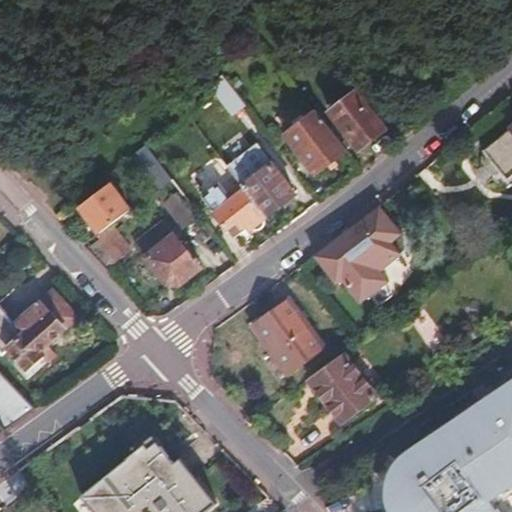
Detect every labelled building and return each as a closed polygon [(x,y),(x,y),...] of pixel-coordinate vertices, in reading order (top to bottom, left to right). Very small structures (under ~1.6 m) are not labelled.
[(220,74),(210,87),(231,113),(242,103),(220,74)] [(236,76),(228,82),(233,89),(241,83),(236,76)] [(357,93),(332,112),(360,149),(385,131),(357,93)] [(292,121),(296,126),(286,134),(301,154),(316,173),(347,150),(332,130),(317,110),(306,118),(303,113),(292,121)] [(511,127),(485,149),(511,183),(511,127)] [(227,165),(245,188),(267,216),(298,194),(259,141),(227,165)] [(172,177),(148,145),(135,154),(158,187),(172,177)] [(177,184),(192,205),(205,196),(232,232),(245,222),(250,229),(255,225),(256,227),(259,228),(264,224),(264,222),(263,219),(267,216),(245,188),(232,197),(219,180),(203,192),(190,174),(177,184)] [(81,204),(98,231),(110,222),(129,208),(110,183),(81,204)] [(176,189),(165,197),(187,227),(198,219),(176,189)] [(379,206),(316,254),(331,275),(337,271),(360,303),(390,282),(382,271),(408,251),(407,238),(404,232),(381,204),(379,206)] [(98,231),(94,234),(114,259),(129,247),(110,222),(98,231)] [(164,230),(144,244),(168,279),(181,282),(203,267),(178,233),(170,238),(164,230)] [(0,309),(0,349),(6,356),(10,351),(30,371),(45,357),(40,352),(77,317),(54,294),(18,328),(0,309)] [(291,298),(257,324),(291,371),(309,358),(307,354),(324,343),(291,298)] [(479,383),(469,389),(478,400),(480,404),(493,395),(492,393),(511,379),(511,352),(505,355),(483,370),(471,377),(473,380),(479,383)] [(341,354),(308,378),(341,423),(374,400),(371,395),(381,386),(359,356),(349,364),(341,354)] [(0,433),(35,408),(0,370),(0,433)] [(480,404),(478,400),(420,441),(406,452),(410,458),(407,460),(404,464),(401,468),(399,471),(398,473),(396,477),(395,480),(394,482),(394,485),(394,492),(394,496),(396,502),(397,507),(399,511),(495,511),(491,507),(511,493),(511,379),(492,393),(493,395),(480,404)] [(154,436),(82,493),(97,511),(206,511),(218,502),(180,455),(173,460),(154,436)]
